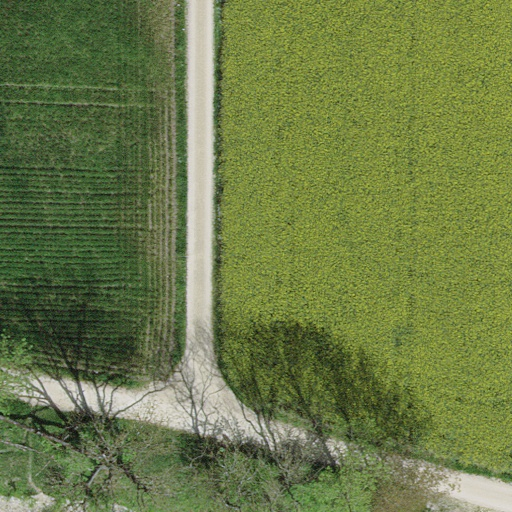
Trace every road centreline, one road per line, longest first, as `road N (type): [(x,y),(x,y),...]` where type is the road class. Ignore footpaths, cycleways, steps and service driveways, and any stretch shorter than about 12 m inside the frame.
road 1 (track): [(0,382),(511,505)]
road 2 (unknown): [(207,428),(221,0)]
